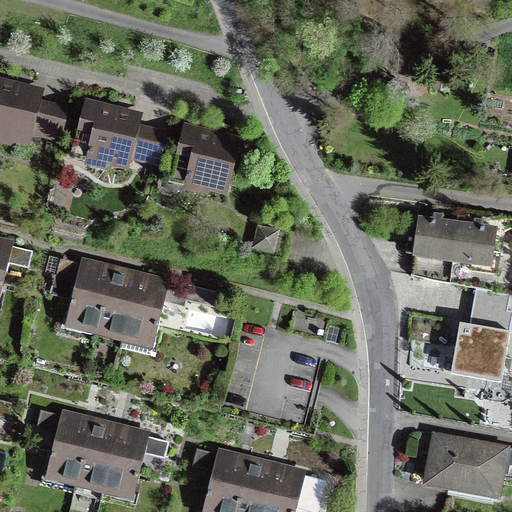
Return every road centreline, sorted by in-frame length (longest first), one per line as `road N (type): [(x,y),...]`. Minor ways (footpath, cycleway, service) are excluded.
road 1 (residential): [(377,511),(380,374),(360,269),(318,186)]
road 2 (residential): [(0,56),(286,120)]
road 3 (residential): [(511,25),(286,120)]
road 4 (residential): [(318,186),(511,205)]
road 5 (residential): [(286,120),(227,0)]
